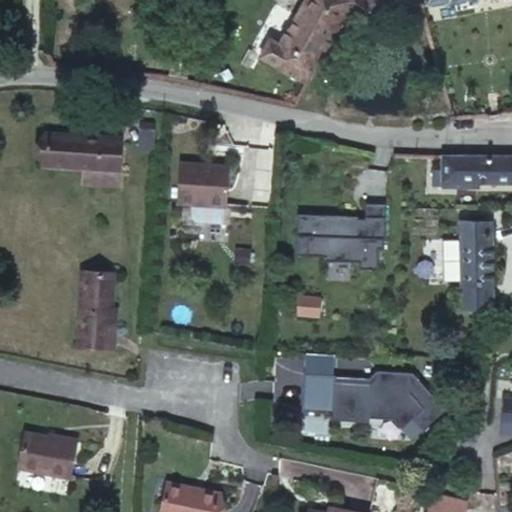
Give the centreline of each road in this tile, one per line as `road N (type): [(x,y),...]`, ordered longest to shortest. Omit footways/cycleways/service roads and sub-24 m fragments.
road 1 (residential): [(511,133),(424,136),(339,126),(108,81),(28,76)]
road 2 (residential): [(221,414),(0,371)]
